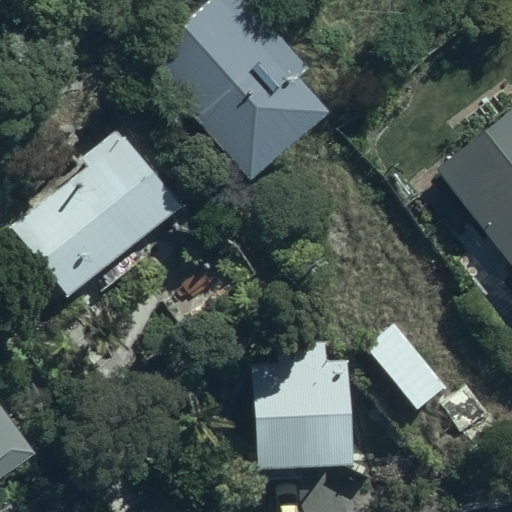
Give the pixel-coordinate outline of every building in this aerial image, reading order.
[(269,34),(185,103),(279,218),(363,149),(269,34)] [(511,177),(486,198),(511,231),(511,177)] [(57,276),(114,338),(211,248),(154,187),(57,276)] [(389,332),(357,354),(404,421),(436,400),(389,332)] [(10,412),(0,418),(0,493),(13,511),(31,511),(66,487),(10,412)] [(296,430),(301,511),(330,511),(403,508),(398,424),(296,430)]
